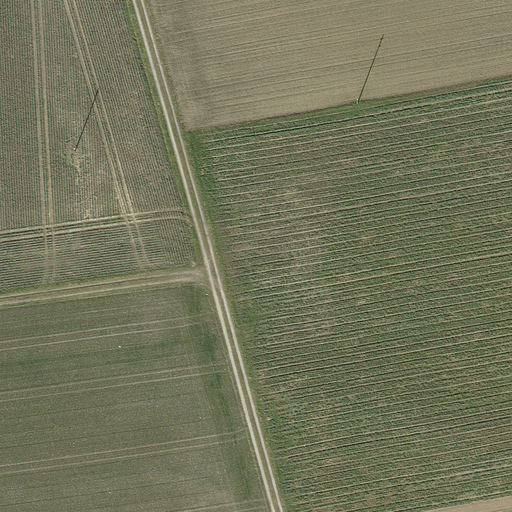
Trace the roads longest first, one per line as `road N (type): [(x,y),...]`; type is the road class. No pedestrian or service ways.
road 1 (track): [(147,0),(211,277),(277,511)]
road 2 (track): [(0,305),(211,277)]
